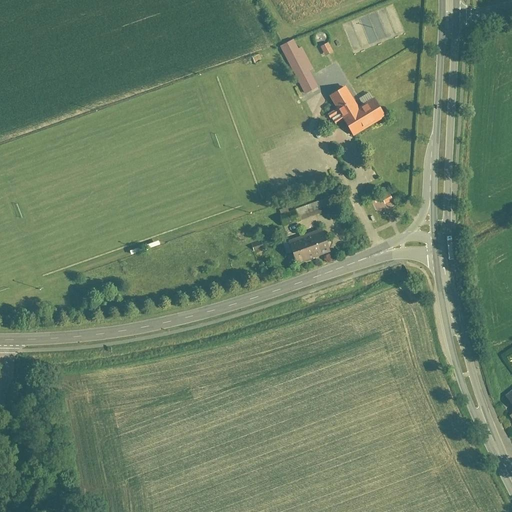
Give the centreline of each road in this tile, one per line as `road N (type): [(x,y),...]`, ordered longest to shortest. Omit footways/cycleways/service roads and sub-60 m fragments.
road 1 (tertiary): [(11,342),(188,318),(385,250)]
road 2 (tertiary): [(447,251),(450,18)]
road 3 (tertiary): [(434,251),(454,350),(490,432)]
road 4 (tertiary): [(490,432),(455,313),(447,251)]
road 5 (tertiary): [(450,18),(441,38),(434,155)]
